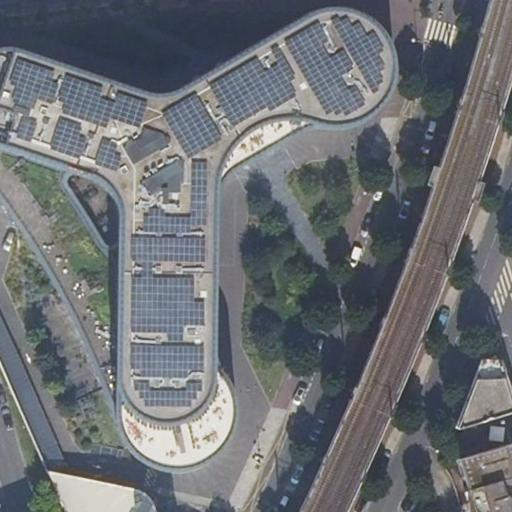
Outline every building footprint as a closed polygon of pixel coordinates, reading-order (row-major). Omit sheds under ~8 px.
[(126,221),(118,435),(126,459),(162,482),(199,473),(247,429),(234,379),(230,265),(229,191),(271,169),(313,147),(398,113),(414,57),(386,10),(331,0),(329,0),(253,52),(198,83),(169,99),(148,97),(0,41),(0,149),(110,188),(126,221)] [(509,35),(511,36),(511,0),(488,0),(481,29),(492,31),(509,35)] [(503,418),(511,415),(511,411),(505,390),(498,365),(483,364),(472,396),(459,431),(503,418)] [(458,461),(473,511),(511,511),(511,472),(504,447),(458,461)] [(154,511),(150,500),(50,475),(66,511),(154,511)]
